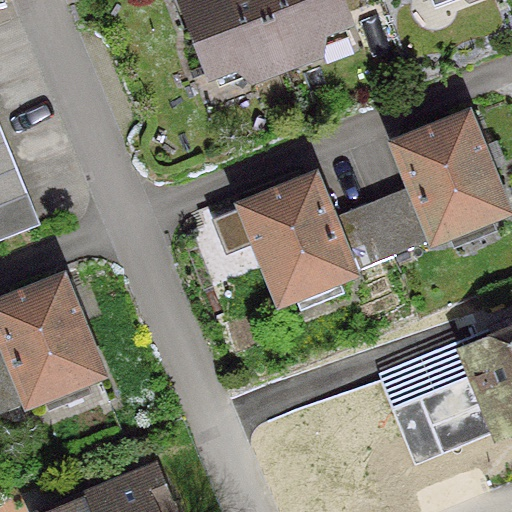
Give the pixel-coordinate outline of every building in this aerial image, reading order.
[(280,64),(255,0),(180,0),(208,70),(228,62),(246,78),(280,64)] [(338,20),(330,0),(255,0),(280,64),(314,52),(318,28),(338,20)] [(500,212),(463,120),(393,148),(409,187),(430,240),(500,212)] [(0,175),(13,170),(2,144),(0,144),(0,175)] [(0,175),(0,205),(24,196),(13,170),(0,175)] [(326,221),(310,181),(240,209),(277,302),(347,274),(326,221)] [(25,403),(95,374),(57,282),(0,305),(0,340),(4,351),(25,403)] [(492,341),(463,353),(495,432),(501,430),(502,434),(511,437),(511,332),(507,321),(487,329),(492,341)] [(446,411),(444,407),(423,356),(340,390),(362,445),(446,411)] [(165,511),(150,473),(57,511),(165,511)]
